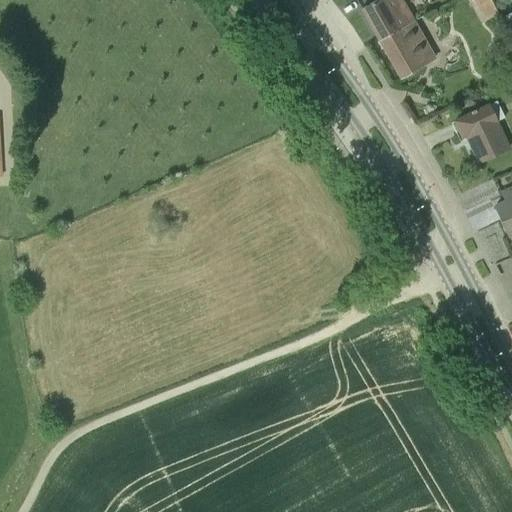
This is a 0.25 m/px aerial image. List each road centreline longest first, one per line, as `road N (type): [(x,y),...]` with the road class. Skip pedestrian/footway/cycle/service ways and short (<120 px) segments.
road 1 (unclassified): [(23,511),(51,458),(78,432),(309,340),(443,275)]
road 2 (secondary): [(261,0),(391,179),(443,275)]
road 3 (secondary): [(463,266),(361,95),(288,0)]
road 4 (secondary): [(443,275),(511,403)]
